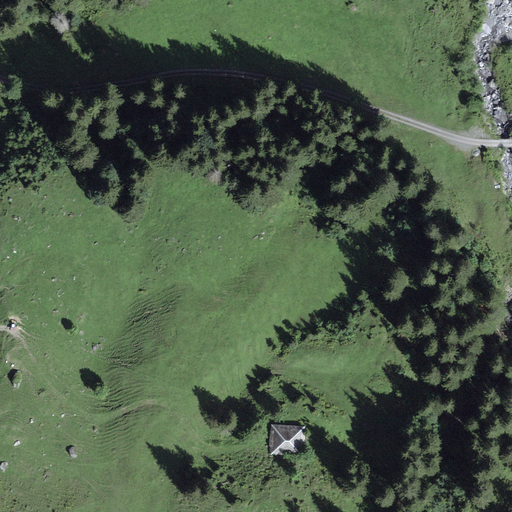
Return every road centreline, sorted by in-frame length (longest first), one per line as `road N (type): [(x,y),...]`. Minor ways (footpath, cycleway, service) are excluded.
road 1 (track): [(0,77),(68,87),(194,70),(257,74),(464,140),(511,142)]
road 2 (track): [(237,447),(195,436),(165,402),(140,402),(102,419),(87,415),(44,382),(18,333),(0,326)]
